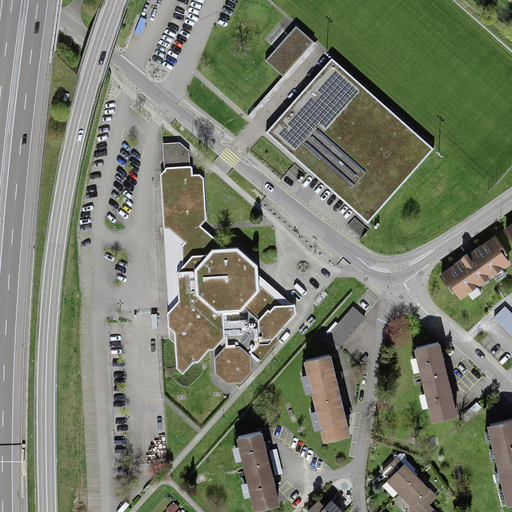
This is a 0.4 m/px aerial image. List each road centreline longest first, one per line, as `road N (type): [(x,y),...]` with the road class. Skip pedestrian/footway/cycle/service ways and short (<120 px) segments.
road 1 (trunk): [(116,0),(73,144),(54,255),(47,511)]
road 2 (motorway): [(2,511),(12,234),(38,0)]
road 3 (unclassified): [(37,0),(354,258),(397,266)]
road 4 (residential): [(360,511),(357,472),(380,324),(402,288)]
road 5 (residential): [(402,288),(511,392)]
road 6 (unclassified): [(397,266),(511,195)]
